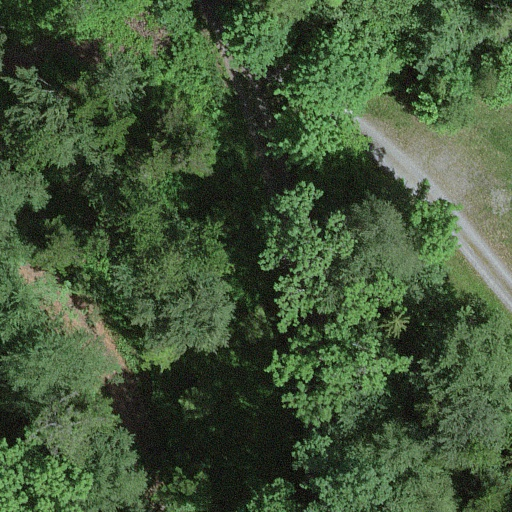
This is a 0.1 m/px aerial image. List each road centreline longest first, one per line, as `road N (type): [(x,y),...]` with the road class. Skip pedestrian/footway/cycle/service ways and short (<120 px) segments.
road 1 (track): [(320,511),(290,212),(258,43)]
road 2 (track): [(511,300),(426,204),(258,43),(232,0)]
